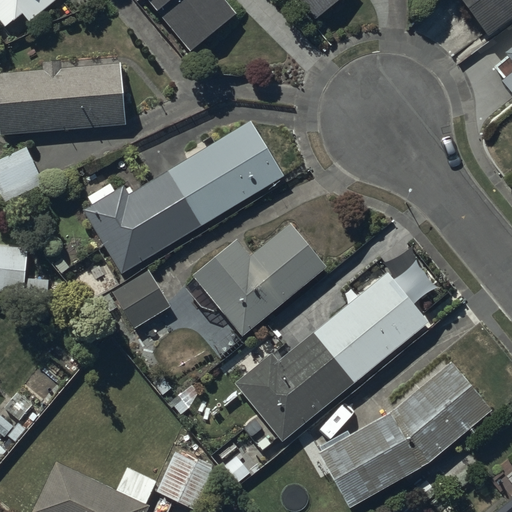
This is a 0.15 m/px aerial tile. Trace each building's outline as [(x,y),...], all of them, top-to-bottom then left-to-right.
[(0,0),(0,21),(3,25),(19,12),(27,22),(53,0),(0,0)] [(154,0),(189,44),(236,7),(230,0),(154,0)] [(304,0),(315,13),(331,0),(304,0)] [(511,10),(511,0),(459,0),(483,32),(511,10)] [(498,55),(494,59),(511,81),(511,39),(507,43),(511,49),(511,61),(507,66),(498,55)] [(0,67),(0,118),(1,130),(127,121),(123,58),(62,62),(62,54),(43,55),(44,64),(0,67)] [(92,195),(81,202),(122,268),(284,169),(251,115),(135,186),(131,180),(125,184),(123,180),(115,185),(111,177),(89,191),(92,195)] [(26,145),(0,155),(0,199),(0,200),(42,182),(26,145)] [(234,237),(190,275),(242,336),(325,265),(289,223),(250,256),(234,237)] [(25,246),(0,243),(0,288),(21,291),(25,246)] [(147,264),(113,286),(136,322),(170,300),(147,264)] [(232,382),(279,440),(425,321),(385,272),(276,361),(269,352),(232,382)] [(393,400),(318,439),(350,497),(429,456),(492,402),(451,353),(393,400)] [(217,470),(173,451),(155,492),(199,511),(217,470)] [(114,486),(55,458),(30,510),(34,511),(141,511),(157,479),(125,463),(114,486)] [(511,511),(511,485),(479,511),(511,511)]
